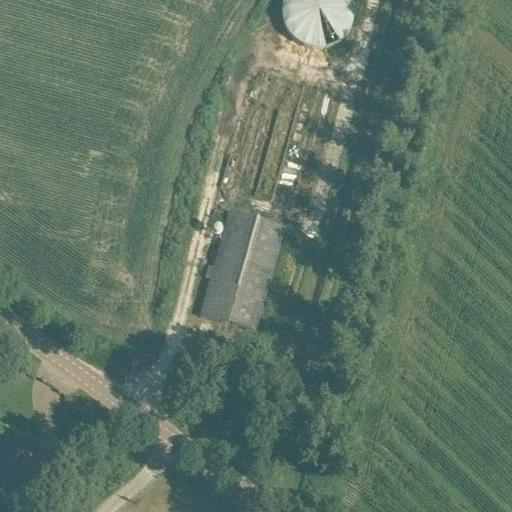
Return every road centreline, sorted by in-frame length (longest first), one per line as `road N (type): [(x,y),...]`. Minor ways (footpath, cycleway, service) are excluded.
road 1 (unknown): [(409,0),(269,508)]
road 2 (unclassified): [(273,511),(0,315)]
